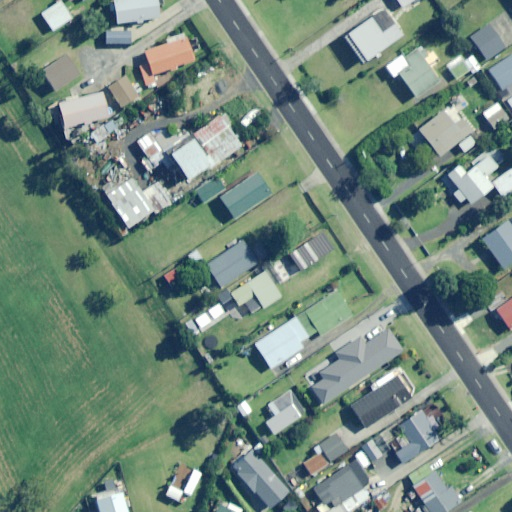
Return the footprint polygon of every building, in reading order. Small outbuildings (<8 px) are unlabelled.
[(53,31),(72,18),(60,0),(41,13),(53,31)] [(114,0),(118,24),(160,17),(156,0),(114,0)] [(365,61),(402,35),(384,9),(347,35),(365,61)] [(486,60),(505,47),(488,24),(470,37),(486,60)] [(107,43),(130,43),(131,31),(107,31),(107,43)] [(153,74),(194,63),(186,35),(169,40),(170,43),(145,50),(146,53),(138,56),(147,88),(156,86),(153,74)] [(423,58),(427,56),(420,46),(390,67),(402,83),(404,81),(415,98),(439,81),(423,58)] [(54,90),(79,75),(66,54),(42,70),(54,90)] [(511,54),(488,69),(504,94),(511,88),(511,54)] [(473,74),(481,68),(473,57),(465,63),(473,74)] [(458,79),(468,71),(461,62),(452,70),(458,79)] [(136,82),(132,84),(126,75),(109,86),(121,106),(143,93),(136,82)] [(63,128),(108,117),(102,92),(56,104),(63,128)] [(493,129),(508,119),(497,103),(483,113),(493,129)] [(439,157),(471,131),(451,105),(418,131),(439,157)] [(242,135),(235,127),(233,129),(221,114),(194,134),(217,164),(243,144),(239,138),(242,135)] [(172,164),(151,132),(139,140),(143,147),(139,150),(151,169),(162,162),(166,168),(172,164)] [(187,180),(209,166),(192,139),(170,154),(187,180)] [(484,177),(497,167),(485,151),(471,162),(474,166),(465,173),(459,165),(442,179),(460,202),(466,197),(471,204),(492,187),(484,177)] [(502,198),(511,190),(511,167),(491,182),(502,198)] [(235,219),(272,194),(258,173),(221,198),(235,219)] [(205,203),(226,188),(216,175),(195,190),(205,203)] [(127,228),(153,210),(140,190),(131,178),(105,196),(127,228)] [(155,180),(140,190),(153,210),(157,215),(172,205),(155,180)] [(502,268),(511,261),(511,227),(506,219),(480,237),(502,268)] [(223,288),(272,256),(262,241),(239,257),(230,244),(215,254),(217,257),(207,264),(223,288)] [(196,267),(204,262),(196,250),(188,256),(196,267)] [(255,313),(281,296),(275,286),(284,280),(272,262),(230,290),(240,305),(247,301),(255,313)] [(337,290),(304,311),(317,331),(321,336),(353,315),(337,290)] [(511,310),(511,290),(503,296),(511,310)] [(300,342),(317,331),(304,311),(246,349),(254,363),(262,358),(270,370),(303,348),(300,342)] [(502,338),(511,331),(511,318),(496,329),(502,338)] [(324,404),(403,350),(388,329),(364,345),(359,337),(334,354),(338,360),(318,373),(322,379),(312,386),(324,404)] [(366,429),(412,399),(396,375),(351,405),(366,429)] [(307,416),(289,389),(263,407),(281,434),(307,416)] [(421,411),(399,426),(409,441),(398,449),(407,461),(440,438),(421,411)] [(329,462),(347,450),(336,433),(318,445),(329,462)] [(371,461),(388,451),(378,435),(361,445),(371,461)] [(270,508),(288,492),(252,450),(233,467),(270,508)] [(311,474),(326,466),(318,453),(304,461),(311,474)] [(331,500),(338,511),(346,511),(368,498),(365,494),(374,488),(357,461),(315,488),(325,504),(331,500)] [(191,496),(202,474),(194,470),(183,492),(191,496)] [(451,486),(447,488),(435,471),(424,479),(436,495),(430,499),(426,493),(420,498),(430,511),(445,511),(461,501),(451,486)] [(178,501),(182,492),(169,486),(165,495),(178,501)] [(126,511),(120,490),(94,497),(98,511),(126,511)] [(245,511),(229,503),(227,508),(220,504),(216,511),(245,511)]
